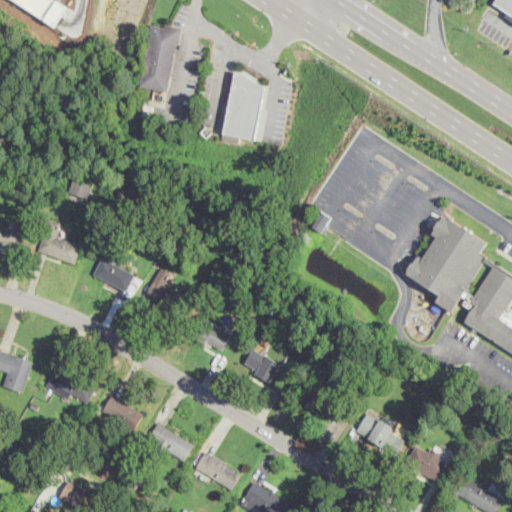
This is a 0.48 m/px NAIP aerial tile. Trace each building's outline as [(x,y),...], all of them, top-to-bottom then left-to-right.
[(511,0),(511,21),(505,17),(508,12),(495,3),(496,0),(511,0)] [(153,25),(166,27),(167,25),(183,28),(180,45),(178,44),(169,91),(141,86),(153,25)] [(266,88),(256,139),(242,137),(241,143),(223,139),(236,72),(244,73),(266,88)] [(73,165),(72,174),(65,173),(67,164),(73,165)] [(96,179),(89,200),(69,192),(77,172),(96,179)] [(162,199),(160,205),(154,202),(157,196),(162,199)] [(322,231),(314,225),(317,220),(323,210),(332,215),(322,231)] [(445,216),(449,219),(451,216),(488,240),(481,251),(489,256),(468,290),(461,300),(454,311),(437,300),(441,293),(414,276),(408,271),(420,254),(424,256),(438,237),(434,234),(437,229),(436,228),(441,220),(442,221),(445,216)] [(82,245),(75,262),(39,249),(50,218),(61,222),(57,235),(82,245)] [(23,222),(21,232),(25,232),(22,249),(0,244),(0,226),(15,229),(16,221),(23,222)] [(212,238),(206,245),(201,240),(207,233),(212,238)] [(94,273),(127,291),(136,274),(102,256),(94,273)] [(495,265),(511,276),(511,299),(501,317),(511,324),(511,350),(466,321),(473,308),(461,300),(468,290),(475,295),(495,265)] [(172,272),(161,266),(143,296),(167,310),(179,289),(166,282),(172,272)] [(511,324),(501,317),(511,299),(511,324)] [(200,315),(232,334),(223,349),(208,340),(207,342),(190,332),(200,315)] [(281,362),(254,346),(246,361),(259,369),(257,373),(270,381),(281,362)] [(34,360),(0,348),(0,367),(9,371),(4,385),(23,391),(34,360)] [(86,405),(98,386),(59,363),(48,382),(86,405)] [(305,402),(342,424),(354,405),(317,382),(305,402)] [(146,412),(114,392),(103,409),(135,429),(146,412)] [(395,455),(405,438),(393,430),(396,425),(368,409),(355,432),(395,455)] [(196,444),(160,420),(149,436),(185,460),(196,444)] [(452,465),(439,457),(442,452),(432,446),(429,451),(417,444),(407,461),(442,482),(452,465)] [(233,488),(243,470),(206,449),(196,466),(233,488)] [(492,511),(494,511),(508,492),(493,482),(490,487),(468,474),(458,491),(492,511)] [(256,511),(285,511),(292,502),(255,480),(241,502),(256,511)] [(0,511),(13,511),(16,505),(0,498),(0,511)]
